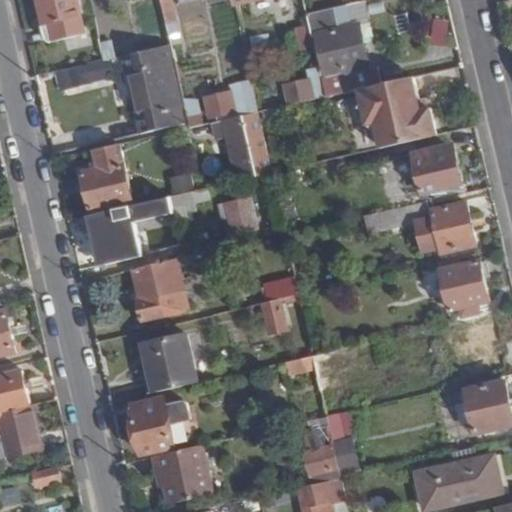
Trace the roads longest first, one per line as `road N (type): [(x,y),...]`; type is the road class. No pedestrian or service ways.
road 1 (residential): [(110,511),(0,22)]
road 2 (residential): [(473,0),(511,170)]
